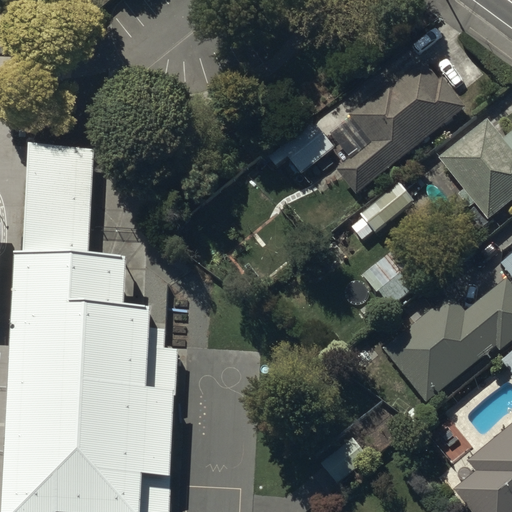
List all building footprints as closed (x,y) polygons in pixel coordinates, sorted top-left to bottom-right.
[(336,173),(358,198),(466,107),(442,79),(440,81),(424,63),(396,86),(392,82),(350,117),(371,144),(336,173)] [(310,119),(277,146),(302,177),(335,151),(310,119)] [(488,120),(438,160),(463,192),(457,196),(466,207),(448,222),(465,243),(511,205),(511,132),(503,140),(488,120)] [(36,148),(9,511),(154,511),(173,261),(90,255),(98,152),(36,148)] [(415,203),(399,184),(360,217),(362,220),(350,230),(362,244),(374,234),(375,236),(415,203)] [(404,239),(359,274),(378,298),(361,311),(370,323),(387,309),(390,312),(434,277),(404,239)] [(451,295),(384,351),(427,405),(496,350),(499,354),(511,343),(511,284),(507,279),(465,313),(451,295)] [(511,353),(501,363),(511,375),(511,353)] [(511,511),(511,427),(468,462),(477,473),(454,491),(470,511),(511,511)] [(370,458),(354,439),(322,467),(338,486),(370,458)]
